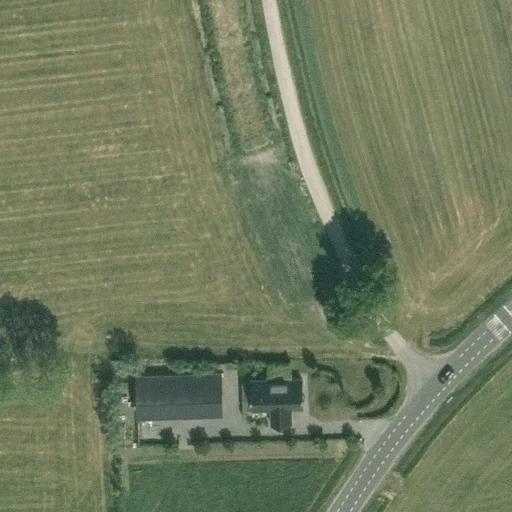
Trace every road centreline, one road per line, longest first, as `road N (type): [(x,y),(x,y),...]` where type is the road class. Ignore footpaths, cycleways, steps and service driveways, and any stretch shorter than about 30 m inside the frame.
road 1 (track): [(376,316),(306,153),(271,0)]
road 2 (tertiary): [(343,511),(419,408),(511,314)]
